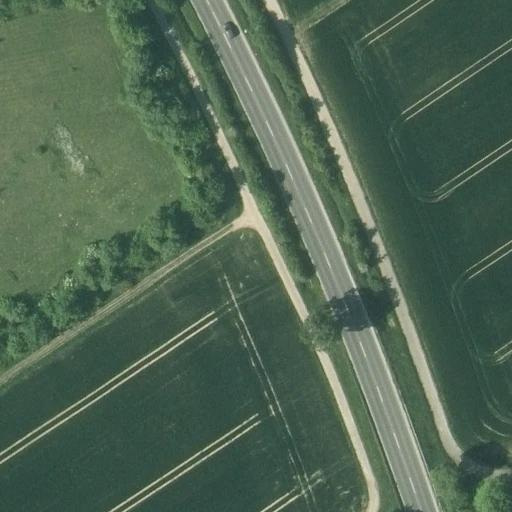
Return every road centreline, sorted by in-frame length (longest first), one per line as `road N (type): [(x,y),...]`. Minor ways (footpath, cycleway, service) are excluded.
road 1 (track): [(151,0),(315,340),(371,485),(372,511)]
road 2 (secondary): [(204,0),(280,156),(424,511)]
road 3 (track): [(511,478),(477,471),(455,454),(346,167),(268,0)]
road 4 (track): [(0,383),(253,212)]
